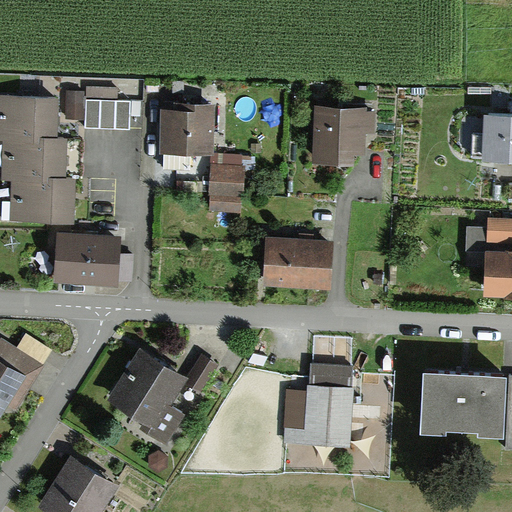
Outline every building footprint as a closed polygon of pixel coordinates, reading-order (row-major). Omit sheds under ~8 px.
[(84,128),(125,129),(127,91),(85,90),(84,128)] [(79,91),(65,91),(64,121),(78,122),(79,91)] [(0,133),(49,136),(51,99),(0,97),(0,133)] [(207,104),(164,102),(162,146),(205,148),(207,104)] [(361,108),(313,106),(311,154),(358,156),(361,108)] [(511,115),(484,115),(483,161),(511,162),(511,115)] [(4,176),(57,178),(58,137),(6,135),(4,176)] [(209,210),(238,211),(240,157),(211,156),(209,210)] [(65,221),(66,179),(12,177),(11,218),(65,221)] [(466,250),(484,251),(490,251),(490,242),(511,243),(511,218),(489,217),(489,227),(467,226),(466,250)] [(112,281),(114,237),(58,235),(56,278),(112,281)] [(323,283),(325,240),(266,237),(265,280),(323,283)] [(511,252),(490,251),(484,251),(482,297),(511,298),(511,252)] [(0,410),(33,363),(0,340),(0,410)] [(181,376),(138,350),(110,397),(146,418),(142,426),(164,439),(179,413),(164,404),(181,376)] [(212,366),(197,356),(183,378),(198,388),(212,366)] [(345,443),(348,367),(309,366),(308,401),(288,400),(286,441),(345,443)] [(500,369),(418,367),(417,428),(444,429),(444,425),(475,426),(475,431),(501,432),(501,449),(511,449),(511,406),(499,406),(500,369)] [(93,511),(110,481),(70,459),(44,506),(55,511),(93,511)]
